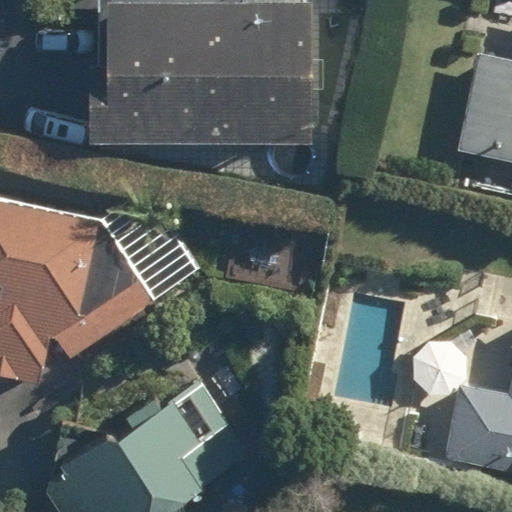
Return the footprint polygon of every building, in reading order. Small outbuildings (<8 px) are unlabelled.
[(93,135),(98,135),(320,134),(319,0),(101,0),(102,60),(93,60),(93,135)] [(511,53),(478,48),(461,146),(511,154),(511,53)] [(115,210),(0,185),(0,367),(53,379),(60,347),(67,357),(167,287),(150,263),(96,301),(115,210)] [(216,357),(48,470),(76,511),(100,511),(101,511),(100,511),(164,511),(272,439),(216,357)] [(511,389),(463,381),(451,453),(511,462),(511,389)]
